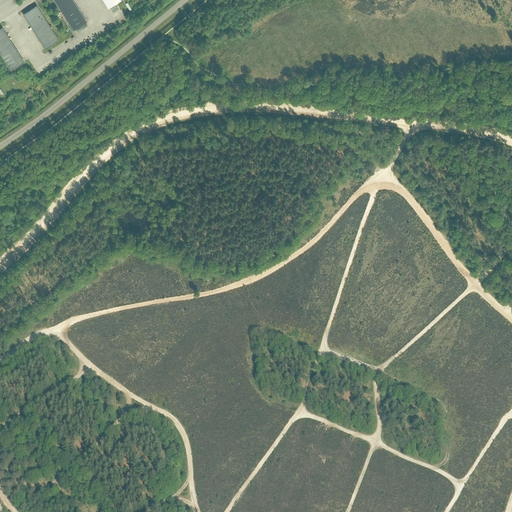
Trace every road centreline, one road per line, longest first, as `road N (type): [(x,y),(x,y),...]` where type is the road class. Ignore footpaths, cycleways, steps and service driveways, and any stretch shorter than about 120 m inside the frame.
road 1 (track): [(0,263),(109,149),(179,113),(278,106),(511,139)]
road 2 (track): [(511,319),(405,193),(379,175),(302,406),(226,511)]
road 3 (track): [(52,329),(107,310),(216,291),(279,264),(388,166),(412,122)]
road 4 (track): [(347,511),(378,431),(378,371),(511,243)]
road 5 (track): [(197,511),(186,443),(169,416),(98,373),(52,329),(0,361)]
road 6 (track): [(154,408),(126,413),(46,487),(0,481)]
road 7 (track): [(299,412),(461,486)]
road 8 (track): [(446,511),(511,412)]
